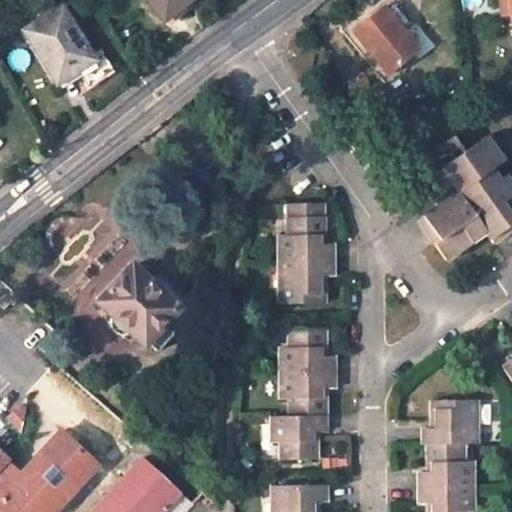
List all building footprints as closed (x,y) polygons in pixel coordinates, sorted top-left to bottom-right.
[(151,0),(166,19),(190,0),(151,0)] [(511,17),(511,18),(511,0),(498,0),(500,12),(511,10),(511,17)] [(92,55),(63,8),(25,30),(59,83),(80,70),(90,86),(114,71),(101,50),(92,55)] [(502,19),(511,17),(511,10),(500,12),(502,19)] [(347,40),(386,81),(416,52),(377,12),(347,40)] [(451,137),(423,157),(442,185),(458,173),(466,184),(416,220),(444,259),(485,232),(492,241),(511,227),(511,222),(506,214),(511,209),(511,186),(503,175),(498,179),(490,168),(505,158),(487,134),(463,153),(451,137)] [(323,243),(323,203),(287,203),(286,235),(279,234),(279,261),(333,261),(333,243),(323,243)] [(279,261),(279,303),(324,302),(324,277),(333,276),(333,261),(279,261)] [(132,267),(97,304),(116,321),(120,328),(125,332),(130,335),(145,349),(149,345),(159,354),(177,334),(166,325),(187,301),(152,269),(144,277),(132,267)] [(1,283),(0,283),(0,307),(4,312),(17,298),(1,283)] [(323,328),(289,329),(288,347),(280,346),(280,372),(334,372),(335,355),(323,355),(323,328)] [(511,360),(503,367),(511,380),(511,360)] [(289,398),(289,416),(324,416),(324,388),(334,387),(334,372),(280,372),(279,398),(289,398)] [(476,442),(477,400),(428,400),(428,427),(420,427),(420,444),(425,444),(463,443),(476,442)] [(289,416),(271,416),(270,442),(280,442),(280,460),(315,460),(315,431),(324,431),(324,416),(289,416)] [(21,475),(0,497),(0,511),(57,511),(97,469),(59,433),(21,475)] [(425,444),(426,472),(418,472),(416,487),(471,487),(472,461),(463,461),(463,443),(425,444)] [(186,511),(192,505),(140,458),(91,511),(186,511)] [(0,469),(0,497),(21,475),(7,462),(0,469)] [(316,511),(316,501),(327,501),(327,484),(273,485),(272,511),(316,511)] [(471,487),(416,487),(416,503),(426,503),(425,511),(463,511),(471,511),(471,487)]
